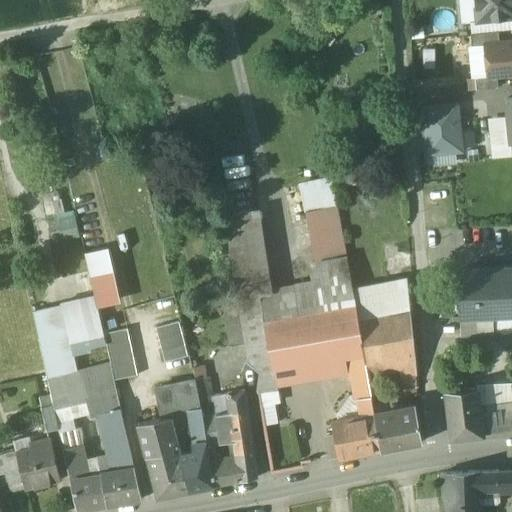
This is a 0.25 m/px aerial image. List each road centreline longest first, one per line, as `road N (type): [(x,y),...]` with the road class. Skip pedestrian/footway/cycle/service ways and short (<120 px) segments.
road 1 (residential): [(439,455),(392,0)]
road 2 (unclassified): [(158,511),(439,455)]
road 3 (track): [(228,0),(0,39)]
